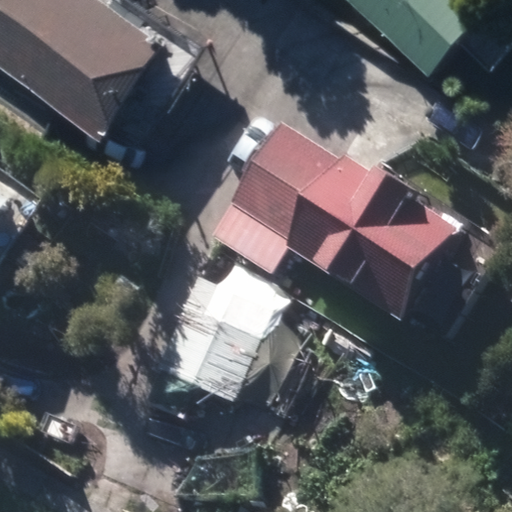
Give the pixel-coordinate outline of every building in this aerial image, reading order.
[(0,0),(0,60),(105,131),(169,37),(113,0),(0,0)] [(443,60),(475,88),(511,47),(511,0),(356,0),(433,70),(443,60)] [(294,256),(406,330),(466,239),(418,207),(422,201),(383,177),(379,183),(351,163),(347,169),(292,131),(218,242),(276,282),(294,256)] [(0,233),(17,208),(0,196),(0,233)] [(163,379),(235,411),(278,319),(205,285),(163,379)] [(511,374),(501,391),(511,398),(511,374)]
